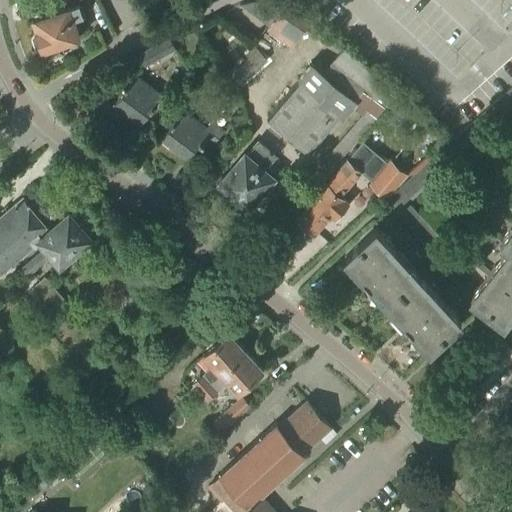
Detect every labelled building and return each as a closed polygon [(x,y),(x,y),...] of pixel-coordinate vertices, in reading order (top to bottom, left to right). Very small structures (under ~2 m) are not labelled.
[(296,40),(314,16),(292,0),(288,0),(272,23),(296,40)] [(84,16),(80,4),(71,8),(70,7),(54,13),(52,7),(38,11),(40,18),(34,20),(38,30),(37,31),(33,36),(37,48),(43,49),(45,49),(48,59),(64,53),(61,43),(80,36),(74,19),(84,16)] [(143,67),(177,49),(171,38),(137,56),(143,67)] [(241,85),(268,61),(254,46),(245,54),(248,58),(230,73),(241,85)] [(387,84),(346,47),(323,72),(313,64),(268,117),(309,152),(341,115),(344,117),(353,107),(362,115),(330,152),(329,151),(311,172),(324,183),(342,162),(341,161),(397,96),(386,85),(387,84)] [(142,124),(163,96),(132,72),(122,85),(126,88),(115,103),(142,124)] [(511,87),(456,137),(387,199),(396,209),(511,105),(511,87)] [(206,128),(182,109),(161,138),(188,158),(199,143),(203,146),(209,137),(216,142),(224,131),(211,121),(206,128)] [(276,155),(258,140),(246,154),(245,153),(221,183),(249,206),(273,177),(260,165),(267,156),(272,160),(276,155)] [(340,196),(361,171),(374,181),(372,183),(387,196),(406,174),(391,161),(388,164),(363,143),(349,160),(348,160),(299,218),(315,232),(332,213),(336,217),(348,202),(340,196)] [(46,247),(58,237),(51,229),(24,197),(0,217),(0,274),(40,240),(46,247)] [(427,245),(438,235),(411,205),(400,215),(427,245)] [(78,224),(70,214),(51,229),(58,237),(46,247),(22,267),(29,275),(52,255),(60,264),(92,238),(92,231),(85,224),(79,223),(78,224)] [(389,302),(420,273),(377,227),(346,256),(389,302)] [(511,249),(511,227),(501,241),(509,247),(511,249)] [(505,322),(511,312),(511,249),(509,247),(471,296),(505,322)] [(432,348),(463,319),(420,273),(389,302),(432,348)] [(56,319),(68,308),(64,303),(67,301),(45,276),(29,290),(51,315),(52,314),(56,319)] [(203,375),(194,384),(201,392),(221,374),(247,351),(229,332),(204,355),(213,365),(203,375)] [(155,373),(178,354),(167,341),(145,360),(155,373)] [(221,374),(201,392),(208,400),(228,382),(238,393),(263,370),(247,351),(221,374)] [(242,395),(213,422),(222,432),(252,406),(242,395)] [(331,427),(307,400),(279,425),(276,422),(221,473),(222,474),(209,485),(222,500),(225,497),(238,511),(237,511),(276,511),(261,495),(306,455),(303,452),(331,427)] [(430,511),(423,503),(411,511),(430,511)]
